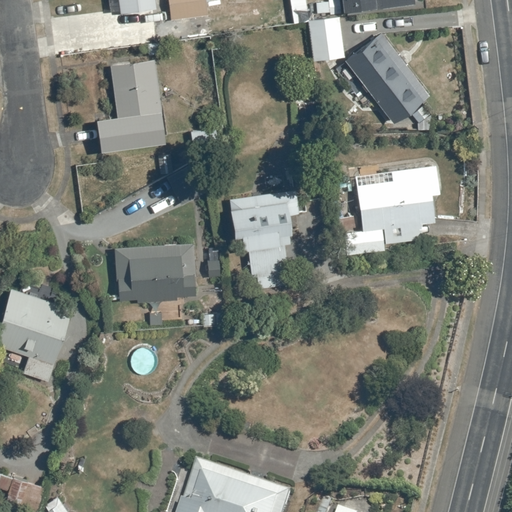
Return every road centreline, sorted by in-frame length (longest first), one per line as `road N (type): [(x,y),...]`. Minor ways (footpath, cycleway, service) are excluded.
road 1 (unclassified): [(465,511),(511,308)]
road 2 (residential): [(11,0),(25,134),(15,174)]
